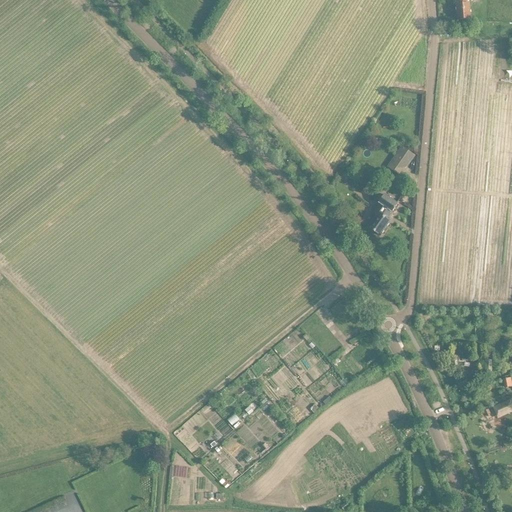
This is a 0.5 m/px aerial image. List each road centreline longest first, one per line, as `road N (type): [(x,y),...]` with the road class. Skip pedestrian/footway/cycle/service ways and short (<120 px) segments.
road 1 (unclassified): [(384,328),(238,129),(109,0)]
road 2 (unclassified): [(430,0),(411,300),(384,328)]
road 3 (track): [(353,278),(165,431),(162,511)]
road 4 (unclassified): [(463,511),(384,328)]
